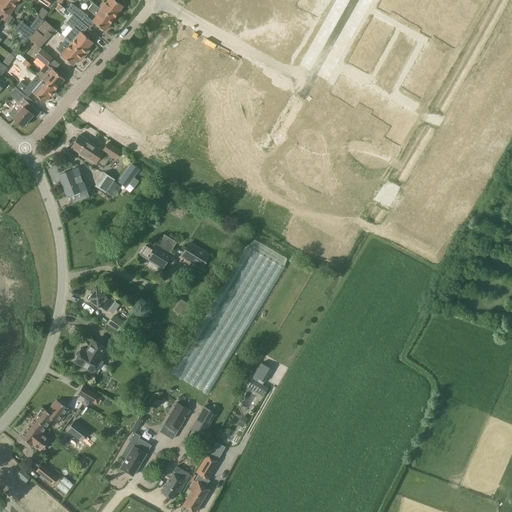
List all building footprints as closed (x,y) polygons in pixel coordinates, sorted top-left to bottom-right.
[(22,5),(14,0),(0,0),(0,7),(9,14),(13,9),(17,12),(22,5)] [(103,2),(99,8),(114,18),(123,6),(114,0),(108,0),(106,4),(103,2)] [(308,0),(302,0),(300,4),(317,14),(321,7),(308,0)] [(384,0),(380,7),(388,12),(390,8),(425,28),(423,31),(430,36),(431,33),(454,46),(462,33),(403,0),(430,0),(468,21),(476,8),(461,0),(384,0)] [(82,23),(88,15),(71,3),(66,9),(82,23)] [(87,9),(97,16),(93,22),(105,31),(114,18),(99,8),(92,3),(87,9)] [(71,44),(85,56),(90,50),(87,48),(93,42),(82,33),(87,27),(71,14),(65,22),(74,29),(72,32),(77,36),(71,44)] [(374,18),(370,25),(387,35),(391,27),(374,18)] [(30,38),(29,39),(39,48),(54,30),(44,21),(35,31),(30,38)] [(18,30),(30,38),(35,31),(23,23),(18,30)] [(370,25),(366,32),(383,42),(387,35),(370,25)] [(20,32),(16,38),(25,43),(28,38),(20,32)] [(366,32),(362,39),(379,49),(383,42),(366,32)] [(85,56),(71,44),(66,39),(57,49),(62,54),(61,55),(73,65),(78,59),(80,61),(85,56)] [(362,39),(358,46),(375,56),(379,49),(362,39)] [(358,46),(354,54),(371,63),(375,56),(358,46)] [(425,47),(422,52),(439,62),(442,56),(425,47)] [(36,75),(41,79),(54,90),(64,79),(47,64),(53,58),(41,48),(35,56),(45,64),(36,75)] [(422,52),(418,59),(435,68),(439,62),(422,52)] [(354,54),(350,61),(367,71),(371,63),(354,54)] [(26,59),(22,63),(28,67),(31,63),(26,59)] [(418,59),(415,66),(431,75),(435,68),(418,59)] [(24,72),(28,67),(22,63),(19,67),(24,72)] [(415,66),(411,72),(428,82),(431,75),(415,66)] [(411,72),(407,79),(424,88),(428,82),(411,72)] [(343,76),(332,92),(340,97),(350,80),(343,76)] [(44,102),(54,90),(41,79),(36,84),(38,86),(33,92),(44,102)] [(407,79),(403,86),(420,95),(424,88),(407,79)] [(350,80),(340,97),(347,101),(357,84),(350,80)] [(357,84),(347,101),(353,105),(364,89),(357,84)] [(364,89),(353,105),(354,105),(358,99),(364,103),(372,89),(366,85),(364,89)] [(372,89),(364,103),(370,107),(379,93),(372,89)] [(379,93),(370,107),(376,111),(374,114),(375,114),(385,97),(379,93)] [(23,97),(19,94),(15,99),(18,102),(13,108),(18,113),(13,118),(23,127),(33,114),(30,112),(34,107),(23,97)] [(385,97),(375,114),(381,118),(389,105),(383,101),(386,98),(385,97)] [(389,105),(381,118),(387,122),(396,109),(389,105)] [(396,109),(387,122),(394,126),(402,113),(396,109)] [(394,126),(388,136),(399,143),(416,117),(404,109),(402,113),(394,126)] [(71,148),(100,167),(102,168),(110,155),(115,159),(121,150),(108,141),(102,150),(80,135),(71,148)] [(126,188),(140,170),(132,164),(119,182),(126,188)] [(67,196),(80,191),(85,189),(77,168),(59,175),(67,196)] [(106,192),(115,180),(104,172),(95,185),(106,192)] [(174,254),(171,251),(176,242),(164,234),(158,244),(157,243),(153,249),(146,245),(140,254),(148,259),(149,256),(164,266),(168,260),(170,261),(174,254)] [(203,268),(210,256),(188,242),(183,251),(183,252),(181,254),(203,268)] [(115,300),(109,296),(110,295),(108,294),(108,293),(96,284),(91,292),(92,293),(88,298),(99,306),(107,312),(115,300)] [(124,322),(115,315),(108,324),(118,331),(124,322)] [(87,351),(81,348),(74,361),(94,372),(101,359),(99,358),(105,346),(93,340),(87,351)] [(261,384),(269,368),(258,362),(263,353),(256,349),(248,363),(255,366),(244,387),(260,395),(265,386),(261,384)] [(78,394),(92,402),(97,394),(83,386),(78,394)] [(42,407),(33,417),(46,427),(52,419),(58,423),(69,410),(56,400),(47,411),(42,407)] [(187,409),(176,403),(166,421),(176,427),(187,409)] [(213,410),(204,405),(191,427),(199,432),(213,410)] [(40,434),(46,427),(33,417),(18,437),(31,447),(31,446),(39,452),(40,450),(44,450),(47,445),(47,441),(48,440),(40,434)] [(73,421),(67,429),(81,441),(88,432),(73,421)] [(121,455),(126,458),(121,467),(133,474),(146,452),(150,446),(139,438),(140,436),(135,433),(121,455)] [(194,511),(208,489),(199,483),(203,476),(207,479),(217,462),(206,455),(196,472),(198,473),(194,480),(188,489),(191,490),(182,505),(194,511)] [(36,471),(52,484),(57,477),(41,464),(36,471)] [(172,497),(175,493),(178,495),(190,474),(176,466),(174,470),(161,491),(172,497)] [(17,474),(25,482),(30,477),(21,469),(17,474)]
